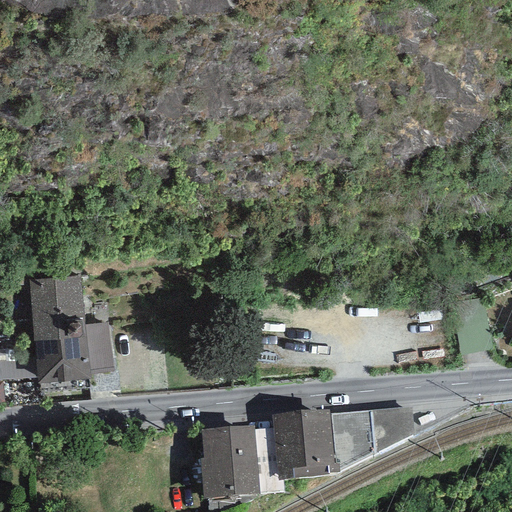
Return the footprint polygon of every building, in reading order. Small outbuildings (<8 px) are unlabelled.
[(80,275),(28,280),(38,384),(90,379),(89,375),(85,325),(80,275)] [(490,304),(463,306),(466,351),(492,349),(490,304)] [(108,323),(85,325),(89,375),(113,370),(108,323)] [(329,409),(271,415),(278,480),(340,474),(339,463),(334,463),(329,409)] [(254,425),(201,429),(203,459),(200,459),(203,499),(259,494),(254,425)]
